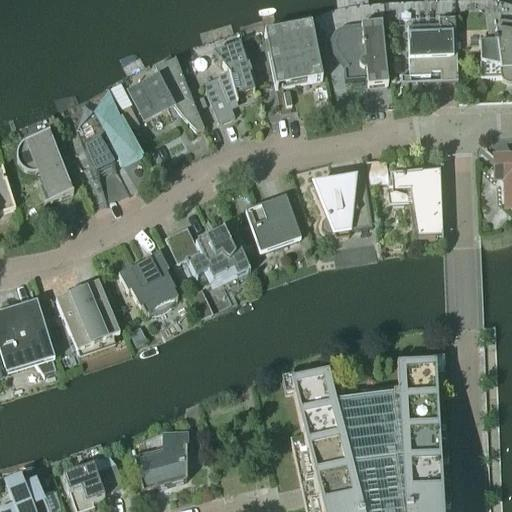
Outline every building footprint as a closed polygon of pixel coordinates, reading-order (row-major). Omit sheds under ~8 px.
[(456,86),(454,22),(437,23),(437,29),(406,31),(408,81),(429,80),(429,76),(439,76),(439,86),(456,86)] [(387,88),(380,26),(360,28),(360,32),(345,34),(342,34),(339,36),(337,38),(335,40),(333,43),(332,46),(332,49),(332,52),(333,55),(345,72),(342,74),(343,86),(365,84),(366,89),(367,89),(368,90),(387,88)] [(511,30),(507,29),(498,28),(494,28),(493,26),(492,27),(492,29),(486,30),(487,42),(478,42),(479,83),(500,82),(502,85),(504,88),(508,89),(511,88),(511,87),(511,30)] [(321,84),(313,45),(315,44),(314,41),(313,35),(311,35),(310,29),(270,37),(275,62),(270,63),(269,56),(266,56),(274,94),(321,84)] [(235,100),(251,95),(252,97),(253,96),(248,79),(250,78),(247,69),(245,70),(238,48),(237,48),(237,50),(212,58),(218,66),(216,67),(219,71),(221,70),(228,79),(201,89),(217,129),(233,122),(228,109),(235,106),(235,107),(236,107),(235,100)] [(166,113),(172,110),(182,124),(188,130),(194,137),(195,138),(202,135),(174,65),(154,73),(159,86),(163,95),(158,98),(154,91),(132,103),(144,125),(166,114),(166,113)] [(140,161),(107,94),(106,96),(107,96),(99,121),(108,145),(83,155),(92,178),(111,170),(112,171),(117,169),(118,172),(140,161)] [(291,110),(288,97),(282,98),(285,111),(291,110)] [(191,106),(194,115),(205,110),(202,101),(191,106)] [(71,197),(48,138),(48,137),(25,146),(21,148),(18,151),(16,155),(15,160),(15,164),(18,169),(21,173),(26,176),(31,176),(37,175),(49,207),(72,198),(72,197),(71,197)] [(511,163),(502,164),(492,176),(503,186),(504,206),(511,213),(511,163)] [(0,217),(14,214),(1,172),(0,172),(0,217)] [(441,247),(438,177),(388,182),(389,190),(390,190),(390,194),(385,194),(386,198),(387,208),(385,208),(386,211),(410,210),(416,244),(439,243),(439,247),(441,247)] [(371,232),(364,188),(353,190),(353,186),(334,189),(334,193),(332,194),(331,189),(312,193),(325,222),(322,224),(320,228),(320,232),(322,235),(325,238),(328,239),(332,238),(335,243),(347,241),(348,236),(371,232)] [(298,245),(284,203),(244,217),(259,259),(298,245)] [(248,278),(236,249),(230,254),(222,237),(194,251),(198,259),(185,265),(195,286),(206,278),(211,287),(212,286),(212,285),(222,280),(223,282),(227,280),(226,278),(232,276),(236,284),(248,278)] [(177,304),(172,296),(174,295),(164,277),(167,276),(158,259),(144,266),(146,270),(132,277),(131,273),(117,281),(126,298),(129,296),(139,314),(140,313),(145,322),(149,320),(154,319),(160,317),(165,315),(169,311),(173,306),(177,304)] [(118,339),(97,287),(80,294),(82,298),(73,302),(71,298),(54,305),(68,339),(69,338),(76,358),(78,362),(114,350),(112,345),(113,345),(112,342),(118,339)] [(53,365),(35,307),(1,318),(3,323),(0,323),(0,359),(6,379),(35,370),(42,381),(43,381),(42,379),(53,376),(53,377),(54,376),(51,365),(53,365)] [(452,511),(449,423),(436,424),(434,367),(396,368),(397,400),(334,408),(327,377),(289,385),(301,440),(289,443),(303,511),(452,511)] [(185,486),(185,440),(164,441),(164,459),(148,464),(146,458),(130,462),(140,498),(185,486)] [(122,493),(114,470),(94,477),(92,472),(61,482),(72,511),(92,511),(91,508),(103,504),(102,500),(122,493)] [(50,511),(49,509),(44,511),(35,489),(23,494),(20,486),(4,493),(7,500),(4,501),(2,503),(0,504),(0,511),(50,511)]
